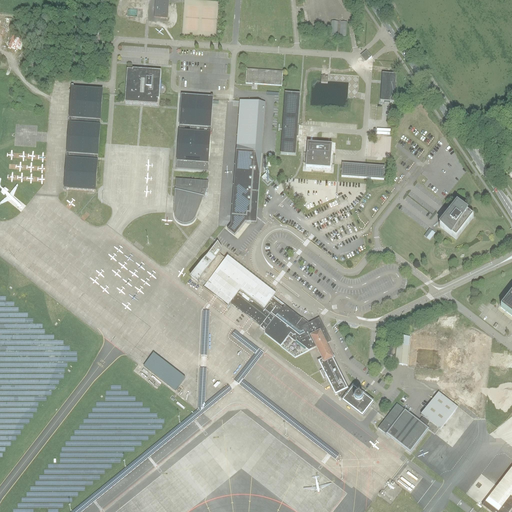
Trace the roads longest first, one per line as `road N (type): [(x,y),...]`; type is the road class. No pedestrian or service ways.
road 1 (unclassified): [(441,292),(383,251),(346,272),(288,230),(269,231),(259,252),(263,264),(328,314),(377,326)]
road 2 (secondary): [(476,157),(368,0)]
